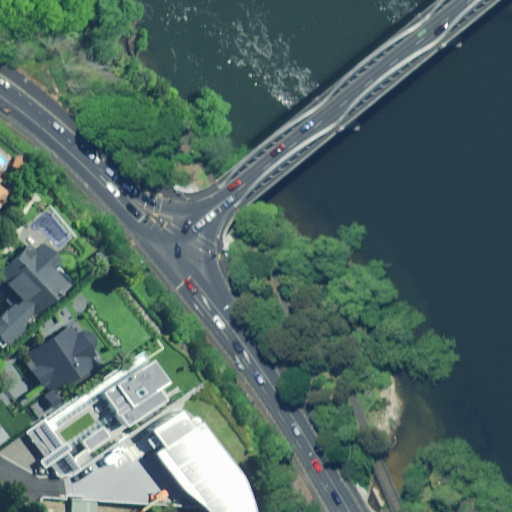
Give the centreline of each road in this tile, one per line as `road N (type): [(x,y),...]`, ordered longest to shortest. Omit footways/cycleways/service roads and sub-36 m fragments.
road 1 (secondary): [(219,207),(475,0)]
road 2 (secondary): [(167,254),(266,375),(352,511)]
road 3 (secondary): [(85,166),(160,205),(219,207)]
road 4 (secondary): [(85,166),(167,254)]
